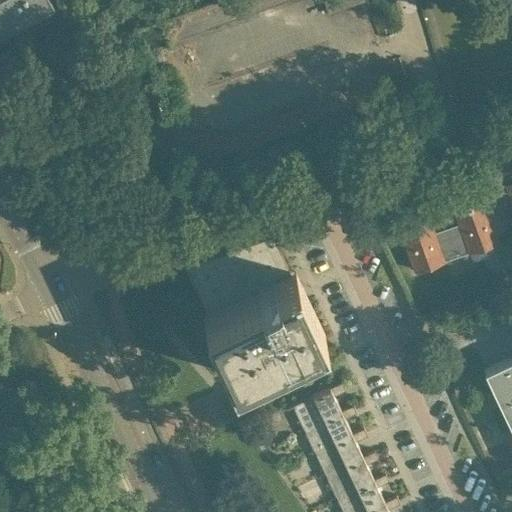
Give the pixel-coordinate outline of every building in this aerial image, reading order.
[(0,0),(0,33),(4,31),(54,3),(52,0),(0,0)] [(327,0),(331,10),(357,0),(327,0)] [(452,200),(443,203),(440,196),(438,195),(435,195),(432,196),(429,199),(432,208),(427,209),(426,208),(398,218),(415,268),(444,258),(444,257),(469,248),(469,249),(498,239),(487,209),(511,200),(511,156),(511,155),(459,174),(467,194),(451,199),(452,200)] [(295,268),(290,271),(272,234),(186,264),(207,310),(202,312),(231,374),(325,330),(295,268)] [(501,258),(489,262),(496,279),(511,273),(511,261),(510,256),(510,255),(501,258)] [(511,354),(484,367),(511,425),(511,354)] [(293,403),(304,425),(341,407),(336,398),(334,392),(345,387),(342,379),(330,384),(313,392),(313,393),(293,402),(286,405),(287,407),(293,403)] [(304,425),(314,448),(352,430),(347,421),(345,415),(356,409),(353,402),(341,408),(341,407),(304,425)] [(364,425),(352,430),(314,448),(325,471),(363,453),(358,443),(355,438),(367,432),(364,425)] [(374,447),(363,453),(325,471),(336,494),(374,476),(369,466),(366,460),(378,455),(374,447)] [(377,483),(389,478),(385,470),(374,476),(336,494),(344,511),(357,511),(385,499),(384,499),(380,489),(377,483)] [(385,499),(357,511),(390,511),(391,511),(388,506),(400,500),(396,493),(384,499),(385,499)]
